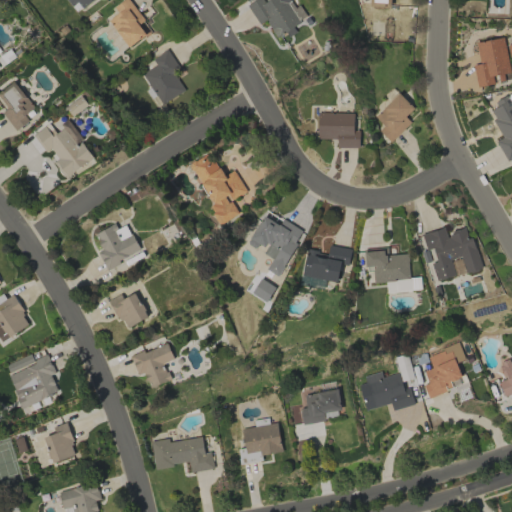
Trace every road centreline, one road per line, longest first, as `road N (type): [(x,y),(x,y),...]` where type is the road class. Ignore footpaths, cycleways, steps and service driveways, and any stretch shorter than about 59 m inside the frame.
road 1 (residential): [(196,0),(285,148),(319,187),(366,201),(406,193),(458,163)]
road 2 (residential): [(0,212),(74,323),(125,439),(142,511)]
road 3 (residential): [(255,94),(25,244)]
road 4 (tertiary): [(511,455),(395,491),(283,511)]
road 5 (residential): [(458,163),(435,92),(437,0)]
road 6 (tertiary): [(396,511),(511,478)]
